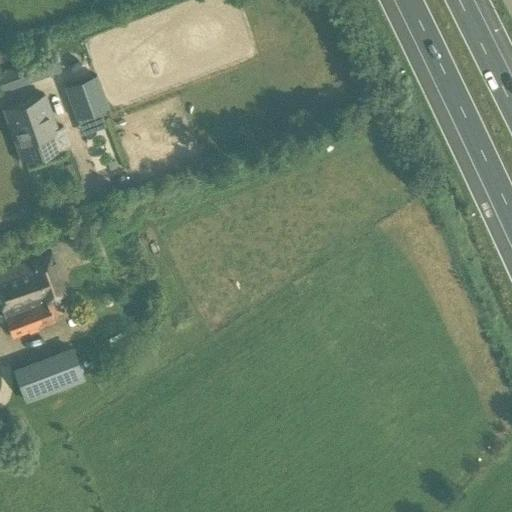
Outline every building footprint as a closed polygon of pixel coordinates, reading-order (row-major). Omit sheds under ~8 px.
[(10,41),(0,43),(0,59),(14,54),(10,41)] [(61,72),(54,52),(44,55),(51,76),(61,72)] [(97,76),(64,88),(75,117),(108,105),(97,76)] [(44,94),(4,108),(22,160),(69,144),(65,133),(68,132),(65,125),(56,128),(44,94)] [(28,260),(0,269),(0,303),(5,318),(12,338),(54,321),(51,314),(60,311),(56,300),(67,296),(51,250),(27,258),(28,260)] [(72,346),(14,368),(26,401),(84,380),(72,346)]
